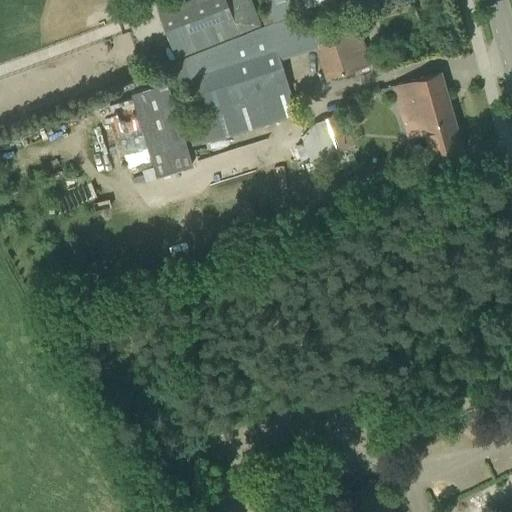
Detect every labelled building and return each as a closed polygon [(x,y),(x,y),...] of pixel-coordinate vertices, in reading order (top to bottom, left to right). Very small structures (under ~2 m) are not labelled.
[(183,0),(156,11),(175,60),(261,28),(250,0),(183,0)] [(274,24),(167,64),(173,81),(189,75),(201,114),(183,120),(191,148),(298,115),(279,59),(316,47),(326,78),(371,65),(356,17),(347,20),(313,30),(308,13),(274,24)] [(423,133),(430,158),(462,149),(440,71),(392,84),(408,137),(423,133)] [(166,81),(128,95),(157,175),(195,161),(166,81)] [(326,118),(336,149),(349,145),(339,114),(326,118)] [(389,170),(395,189),(431,177),(425,158),(389,170)] [(393,511),(375,481),(338,502),(344,511),(393,511)]
